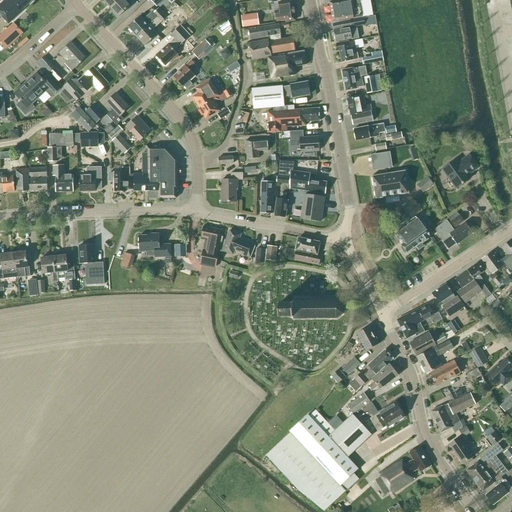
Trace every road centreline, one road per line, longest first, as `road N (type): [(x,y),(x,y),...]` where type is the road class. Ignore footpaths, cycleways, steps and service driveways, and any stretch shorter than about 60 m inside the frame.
road 1 (residential): [(196,212),(196,155),(180,118),(74,4)]
road 2 (tertiary): [(341,237),(349,199),(310,0)]
road 3 (tertiary): [(476,511),(426,438),(411,375),(382,313)]
road 4 (unclassified): [(0,219),(196,212)]
road 5 (residential): [(382,313),(511,226)]
road 6 (unclassified): [(341,237),(196,212)]
